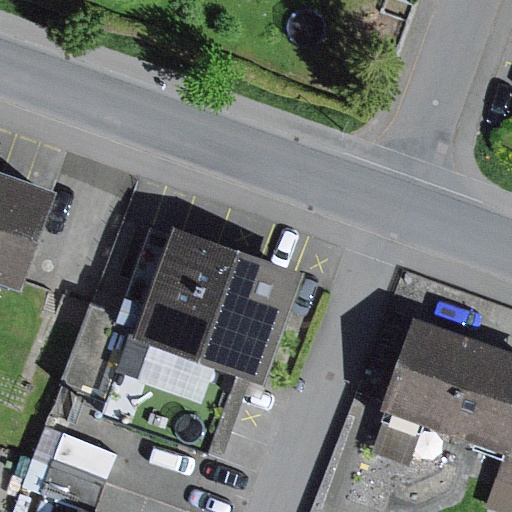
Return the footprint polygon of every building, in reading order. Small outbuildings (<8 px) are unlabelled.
[(0,178),(0,290),(20,298),(55,198),(0,178)] [(107,404),(100,424),(206,459),(235,380),(265,390),(303,278),(172,231),(171,235),(148,228),(117,318),(114,327),(131,333),(107,404)] [(114,327),(117,318),(92,309),(62,387),(107,404),(131,333),(114,327)] [(511,357),(412,322),(379,414),(502,458),(509,461),(511,452),(511,357)] [(511,511),(511,452),(509,461),(502,458),(484,510),(489,511),(511,511)] [(86,511),(94,511),(105,484),(53,464),(40,496),(86,511)]
